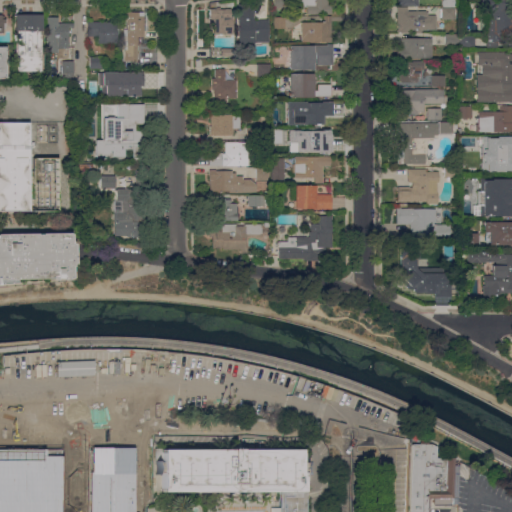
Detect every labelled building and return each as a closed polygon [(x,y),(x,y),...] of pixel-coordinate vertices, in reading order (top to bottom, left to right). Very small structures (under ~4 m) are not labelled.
[(284,0),(285,7),(274,9),(273,0),(284,0)] [(307,14),(307,7),(300,7),(300,0),(327,0),(327,5),(332,5),(332,14),(307,14)] [(443,8),(443,0),(457,0),(457,8),(443,8)] [(510,0),(510,20),(505,20),(505,44),(498,44),(498,48),(487,48),(487,28),(489,28),(489,11),(480,11),(480,0),(510,0)] [(239,4),(254,4),(254,20),(268,20),(269,42),(254,42),(254,44),(239,44),(239,4)] [(421,30),(421,33),(397,33),(397,8),(408,8),(408,11),(428,11),(428,15),(437,15),(436,30),(421,30)] [(457,8),(457,15),(455,15),(455,19),(442,19),(442,8),(443,8),(457,8)] [(233,34),(225,34),(225,35),(214,35),(214,29),(211,30),(211,19),(210,19),(210,9),(231,9),(231,16),(233,16),(233,34)] [(143,12),(143,37),(137,37),(136,61),(124,61),(124,42),(126,42),(126,37),(123,37),(123,30),(126,30),(126,21),(123,21),(124,12),(143,12)] [(42,15),(42,31),(40,31),(41,71),(16,72),(16,31),(15,31),(15,15),(42,15)] [(46,52),(45,17),(57,17),(57,22),(73,23),(73,28),(67,28),(67,48),(57,48),(57,52),(46,52)] [(285,29),(273,29),(273,17),(282,17),(285,17),(285,29)] [(331,42),(301,42),(301,22),(323,22),(323,17),(331,17),(331,42)] [(117,22),(117,44),(98,43),(98,37),(87,37),(87,22),(117,22)] [(475,34),(475,49),(459,49),(459,46),(458,46),(458,35),(475,34)] [(458,46),(446,46),(446,35),(458,35),(458,46)] [(431,38),(431,45),(433,45),(433,59),(397,59),(397,49),(402,49),(401,38),(431,38)] [(289,46),(327,46),(327,45),(333,45),(333,66),(316,66),(316,53),(315,53),(315,63),(313,63),(313,70),(289,70),(289,46)] [(504,52),(504,54),(511,54),(511,102),(476,102),(476,75),(482,75),(482,65),(478,65),(478,52),(504,52)] [(90,57),(102,56),(102,70),(90,70),(90,57)] [(74,80),(62,80),(62,73),(62,61),(74,61),(74,80)] [(401,83),(401,76),(400,76),(400,62),(421,62),(421,77),(417,77),(417,83),(401,83)] [(270,64),(270,76),(257,76),(257,64),(270,64)] [(225,69),(225,80),(236,80),(236,99),(226,99),(226,104),(214,104),(214,90),(211,90),(211,78),(215,78),(215,69),(225,69)] [(120,70),(120,72),(140,72),(140,78),(143,78),(143,97),(122,98),(122,85),(120,85),(120,75),(103,75),(103,82),(88,82),(88,70),(90,70),(102,70),(120,70)] [(331,97),(314,97),(314,98),(289,98),(289,74),(314,74),(314,79),(331,79),(331,97)] [(446,87),(432,87),(432,76),(445,75),(446,87)] [(442,90),(442,103),(426,104),(426,107),(417,107),(417,114),(399,114),(399,108),(397,108),(397,99),(401,99),(401,90),(442,90)] [(141,120),(141,158),(116,158),(116,146),(117,146),(117,126),(120,126),(120,118),(122,118),(122,116),(124,116),(124,118),(131,118),(130,114),(127,114),(127,112),(126,112),(126,110),(127,110),(127,102),(141,102),(141,120)] [(331,115),(324,115),(324,124),(304,124),(285,125),(285,102),(304,102),(319,102),(331,102),(331,115)] [(500,112),(500,106),(511,106),(511,132),(476,132),(476,131),(470,131),(470,125),(476,125),(476,124),(470,124),(470,121),(472,121),(472,118),(458,118),(458,106),(472,106),(472,114),(478,114),(478,112),(500,112)] [(441,109),(441,120),(428,120),(428,109),(441,109)] [(233,114),(233,116),(240,116),(240,129),(233,129),(233,135),(210,135),(210,126),(210,114),(233,114)] [(0,210),(53,210),(53,189),(27,189),(26,122),(0,122),(0,210)] [(453,122),(453,135),(438,135),(438,122),(453,122)] [(438,123),(438,135),(434,135),(434,140),(427,140),(427,160),(431,160),(431,164),(397,164),(397,158),(396,158),(396,137),(391,137),(391,128),(398,128),(398,123),(438,123)] [(258,128),(258,140),(247,140),(247,128),(258,128)] [(270,129),(276,129),(276,131),(280,131),(280,142),(282,142),(283,155),(271,155),(270,129)] [(332,129),(332,137),(331,137),(331,147),(329,147),(329,150),(300,150),(300,148),(299,148),(299,144),(301,144),(301,142),(292,142),(292,137),(293,137),(293,129),(332,129)] [(468,163),(458,163),(458,135),(471,135),(471,146),(468,145),(468,163)] [(511,171),(486,171),(486,160),(489,160),(489,147),(495,147),(495,141),(503,141),(503,140),(507,140),(507,144),(507,160),(511,160),(511,171)] [(209,166),(209,153),(222,153),(222,154),(225,154),(225,142),(255,142),(255,153),(254,153),(254,154),(248,154),(248,166),(209,166)] [(303,157),(330,157),(330,166),(323,166),(323,183),(314,183),(314,178),(294,178),(294,173),(292,173),(292,164),(294,164),(294,157),(303,157)] [(284,183),(271,183),(271,158),(284,158),(284,183)] [(268,169),(268,170),(270,170),(270,176),(268,176),(268,180),(256,180),(256,169),(268,169)] [(411,182),(407,182),(407,169),(424,169),(424,172),(438,172),(438,182),(437,182),(437,195),(437,204),(425,204),(425,202),(419,202),(419,201),(413,201),(397,201),(397,187),(411,187),(411,182)] [(444,169),(454,169),(454,177),(444,177),(444,169)] [(244,192),(231,192),(231,191),(210,191),(210,180),(209,180),(209,171),(232,171),(232,173),(236,173),(236,177),(242,177),(242,180),(250,180),(254,184),(256,184),(256,192),(244,192)] [(100,189),(100,176),(115,176),(115,189),(116,189),(124,189),(124,188),(127,188),(127,189),(139,189),(140,236),(138,236),(138,238),(131,238),(131,237),(126,237),(126,236),(113,236),(113,202),(116,202),(116,191),(114,191),(114,193),(103,193),(102,189),(100,189)] [(476,191),(479,191),(479,178),(482,178),(482,180),(490,180),(490,179),(511,179),(511,215),(508,215),(508,216),(491,216),(491,214),(482,214),(482,216),(479,216),(479,205),(477,205),(476,191)] [(295,186),(317,186),(317,194),(331,194),(331,209),(295,209),(295,186)] [(264,196),(264,205),(261,205),(261,206),(257,206),(257,208),(252,208),(252,206),(248,206),(248,196),(264,196)] [(214,221),(214,200),(231,200),(231,203),(237,203),(237,213),(237,221),(214,221)] [(436,225),(450,225),(450,239),(432,239),(432,238),(410,238),(410,224),(396,224),(396,208),(401,208),(401,209),(412,209),(435,209),(436,225)] [(277,259),(277,242),(287,241),(287,237),(308,237),(308,232),(310,232),(310,224),(317,224),(317,216),(332,216),(332,248),(325,248),(325,253),(320,253),(320,260),(302,261),(302,259),(277,259)] [(511,222),(511,245),(489,245),(489,242),(484,242),(484,232),(483,232),(483,225),(482,225),(482,222),(511,222)] [(261,224),(261,236),(245,236),(245,242),(247,242),(247,254),(240,254),(240,250),(221,250),(221,248),(211,248),(211,237),(209,237),(209,230),(212,230),(212,223),(222,223),(222,224),(236,224),(236,226),(244,226),(244,224),(261,224)] [(0,234),(68,233),(68,234),(69,234),(70,241),(71,241),(71,244),(73,244),(73,264),(71,264),(71,267),(70,267),(70,278),(67,278),(67,280),(59,280),(59,279),(55,279),(55,280),(51,280),(51,278),(17,279),(17,283),(0,284),(0,234)] [(477,246),(463,246),(464,233),(477,234),(477,246)] [(412,289),(406,289),(398,281),(398,268),(399,268),(399,259),(398,259),(398,247),(419,247),(418,259),(414,259),(414,268),(419,273),(439,273),(439,268),(449,268),(449,296),(433,297),(433,294),(422,294),(422,293),(412,293),(412,289)] [(511,293),(503,293),(500,293),(500,295),(489,295),(489,300),(482,300),(482,285),(483,285),(483,276),(491,276),(492,265),(495,265),(495,262),(484,262),(479,262),(479,263),(470,263),(470,262),(467,262),(467,252),(495,252),(495,254),(511,254),(511,293)] [(69,440),(50,440),(49,468),(68,469),(69,440)] [(458,466),(458,504),(456,504),(451,505),(451,506),(434,506),(434,498),(428,498),(428,511),(408,511),(408,444),(427,444),(430,444),(433,447),(433,458),(451,458),(452,459),(452,466),(457,466),(458,466)] [(300,463),(306,463),(305,468),(305,470),(306,473),(302,473),(302,492),(305,492),(305,511),(278,511),(279,493),(161,492),(161,474),(154,474),(154,449),(300,450),(300,463)] [(0,509),(0,495),(18,495),(18,491),(26,491),(26,482),(42,482),(42,509),(0,509)]
